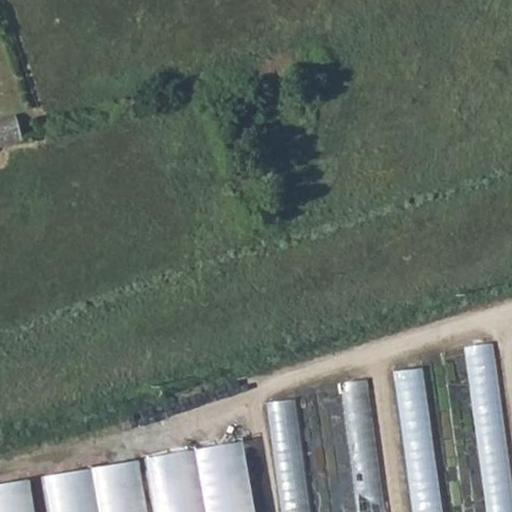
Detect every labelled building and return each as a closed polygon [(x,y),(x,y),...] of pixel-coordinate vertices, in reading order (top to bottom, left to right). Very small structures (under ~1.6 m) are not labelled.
[(471,388),(480,388),(480,382),(496,382),(496,342),(471,342),(471,388)] [(443,511),(427,365),(398,368),(414,511),(443,511)] [(342,380),(358,511),(386,511),(370,376),(342,380)] [(272,399),(284,511),(312,511),(300,396),(272,399)] [(511,511),(511,474),(505,409),(479,411),(489,511),(511,511)] [(200,511),(257,511),(246,441),(190,450),(200,511)] [(200,511),(190,450),(147,457),(156,511),(200,511)] [(143,511),(136,462),(91,470),(97,511),(143,511)] [(97,511),(91,470),(44,477),(49,511),(97,511)] [(32,511),(27,480),(0,484),(0,511),(32,511)]
